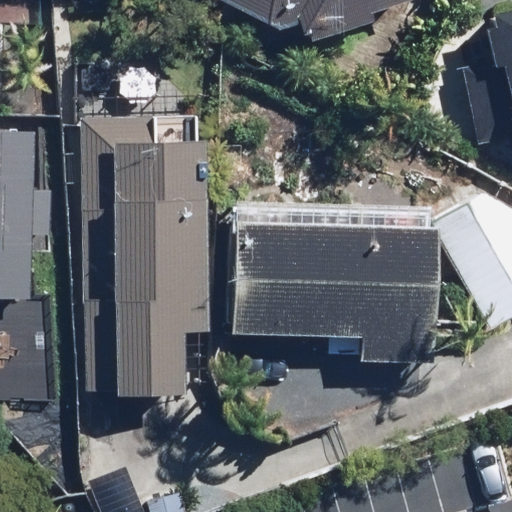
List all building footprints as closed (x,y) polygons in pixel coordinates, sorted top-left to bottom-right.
[(247,0),(294,27),(299,19),(314,19),(325,45),(393,16),(388,5),(399,0),(247,0)] [(82,383),(197,387),(199,326),(219,326),(227,82),(91,78),(82,383)] [(511,80),(470,87),(480,151),(511,145),(511,80)] [(0,293),(42,294),(45,126),(0,125),(0,293)] [(435,206),(373,205),(373,171),(304,169),(304,198),(232,197),(229,326),(353,329),(352,391),(401,392),(401,357),(432,358),(435,206)] [(458,233),(468,284),(501,330),(511,321),(511,198),(510,196),(458,233)]
